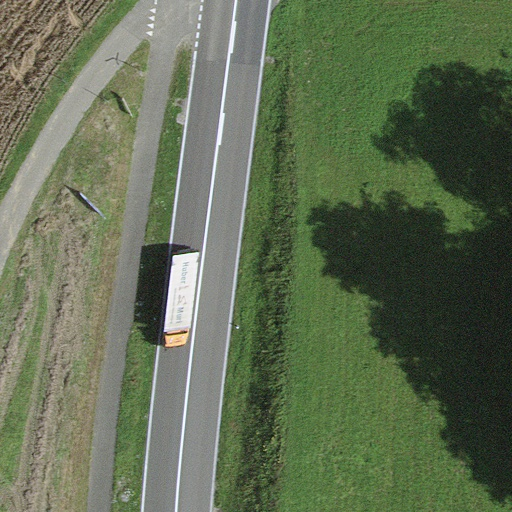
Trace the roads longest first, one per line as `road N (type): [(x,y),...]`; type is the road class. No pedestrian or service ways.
road 1 (secondary): [(229,0),(174,511)]
road 2 (track): [(0,258),(58,122),(159,0)]
